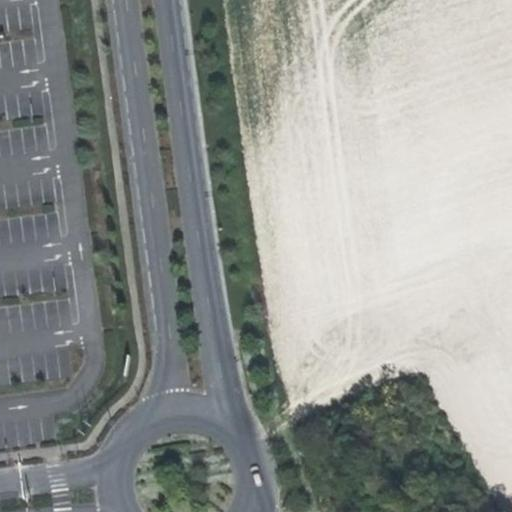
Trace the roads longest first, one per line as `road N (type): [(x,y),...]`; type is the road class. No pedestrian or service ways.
road 1 (unclassified): [(235,434),(213,331),(169,0)]
road 2 (unclassified): [(121,0),(174,415)]
road 3 (unclassified): [(174,415),(135,432),(120,455),(120,511)]
